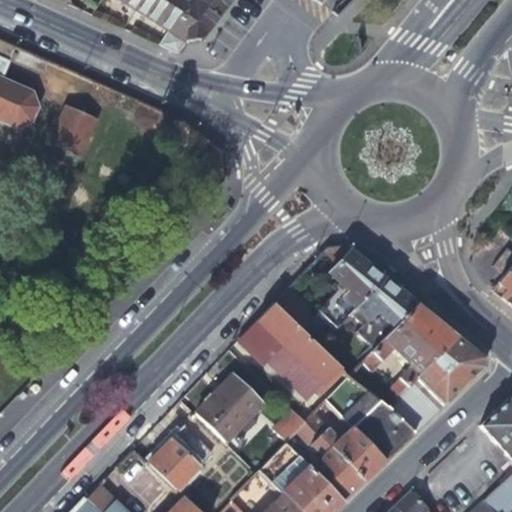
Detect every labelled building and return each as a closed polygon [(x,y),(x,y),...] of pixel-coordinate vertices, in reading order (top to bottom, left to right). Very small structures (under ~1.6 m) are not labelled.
[(113,0),(132,12),(165,32),(156,46),(174,54),(181,43),(187,43),(195,42),(226,2),(227,0),(113,0)] [(0,125),(12,131),(29,124),(35,111),(29,93),(0,80),(0,75),(5,63),(0,60),(0,125)] [(62,111),(48,144),(77,158),(91,124),(62,111)] [(342,299),(354,309),(381,280),(360,263),(342,248),(325,250),(322,253),(336,265),(327,275),(347,293),(342,299)] [(500,275),(511,259),(511,255),(504,250),(497,258),(490,267),(500,275)] [(511,263),(495,284),(503,291),(497,299),(511,310),(511,263)] [(371,325),(385,337),(414,306),(397,292),(381,280),(354,309),(367,321),(375,313),(380,316),(371,325)] [(293,306),(281,319),(298,335),(310,322),(293,306)] [(389,391),(395,398),(413,380),(454,338),(433,322),(414,306),(385,337),(364,361),(369,365),(375,358),(378,361),(389,351),(408,369),(398,379),(399,380),(389,391)] [(340,374),(307,343),(298,335),(281,319),(269,308),(252,326),(235,344),(254,361),(265,367),(272,359),(285,371),(284,380),(306,402),(313,394),(318,398),(340,374)] [(317,315),(310,322),(298,335),(307,343),(325,323),(317,315)] [(465,348),(454,338),(413,380),(395,398),(391,403),(385,409),(412,435),(442,408),(480,370),(480,360),(465,348)] [(193,417),(221,444),(259,405),(230,378),(212,397),(193,417)] [(323,404),(340,421),(366,395),(347,380),(323,404)] [(511,394),(477,428),(511,465),(511,394)] [(366,395),(340,421),(349,430),(382,464),(400,447),(412,435),(385,409),(366,395)] [(283,443),(301,425),(289,413),(271,430),(283,443)] [(145,467),(173,494),(210,456),(182,429),(169,442),(145,467)] [(325,430),(316,439),(361,484),(382,464),(349,430),(337,442),(325,430)] [(317,459),(306,471),(339,504),(361,484),(316,439),(306,449),(317,459)] [(262,481),(278,496),(293,511),(331,511),(339,504),(306,471),(281,445),(253,472),(262,481)] [(511,471),(482,501),(493,511),(508,511),(511,509),(511,471)] [(225,500),(236,511),(293,511),(278,496),(261,511),(257,511),(244,498),(262,481),(253,472),(225,500)] [(115,511),(94,491),(82,503),(91,511),(115,511)] [(426,511),(408,493),(388,511),(426,511)] [(168,499),(176,507),(181,502),(173,494),(168,499)] [(493,511),(482,501),(470,511),(493,511)] [(191,511),(181,502),(176,507),(171,511),(191,511)] [(91,511),(82,503),(73,511),(91,511)]
